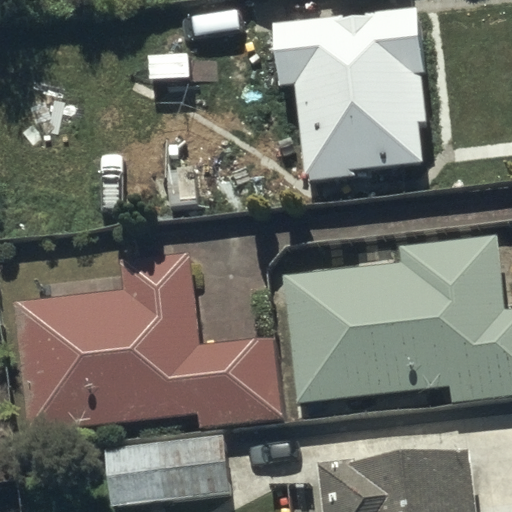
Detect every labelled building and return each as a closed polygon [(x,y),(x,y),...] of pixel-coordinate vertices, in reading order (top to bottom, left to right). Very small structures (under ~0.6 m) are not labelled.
[(424,10),(274,24),(280,91),(300,89),(309,189),(367,184),(366,174),(429,168),(424,124),(435,123),(424,10)] [(402,263),(285,277),(300,405),(458,386),(461,405),(511,398),(511,293),(504,230),(400,243),(402,263)] [(129,297),(19,308),(31,435),(201,418),(203,432),(287,423),(279,342),(204,350),(195,258),(126,265),(129,297)] [(232,437),(109,450),(115,511),(238,497),(232,437)] [(485,511),(479,446),(321,461),(325,511),(485,511)]
